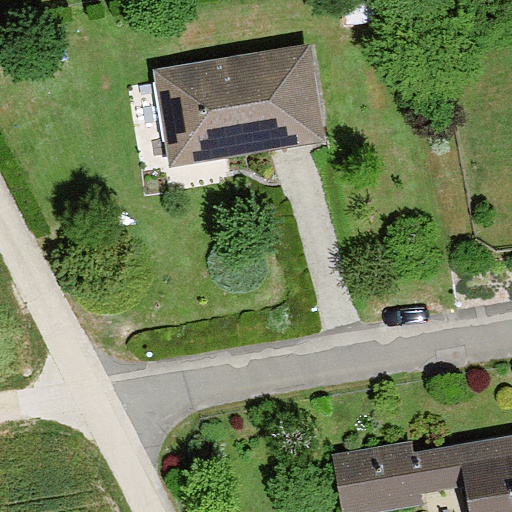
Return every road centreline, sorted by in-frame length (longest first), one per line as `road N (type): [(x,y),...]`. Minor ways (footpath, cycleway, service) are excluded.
road 1 (residential): [(511,333),(93,402)]
road 2 (residential): [(0,218),(93,402)]
road 3 (residential): [(93,402),(149,511)]
